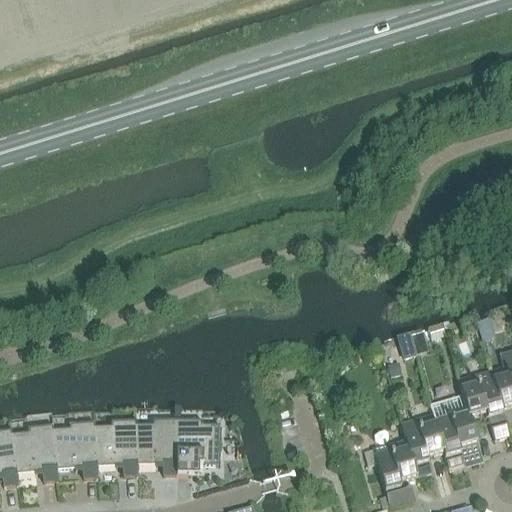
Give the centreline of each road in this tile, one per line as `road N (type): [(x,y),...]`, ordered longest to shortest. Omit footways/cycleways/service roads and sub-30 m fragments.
road 1 (secondary): [(495,0),(0,153)]
road 2 (residential): [(191,511),(311,474),(316,458),(301,404)]
